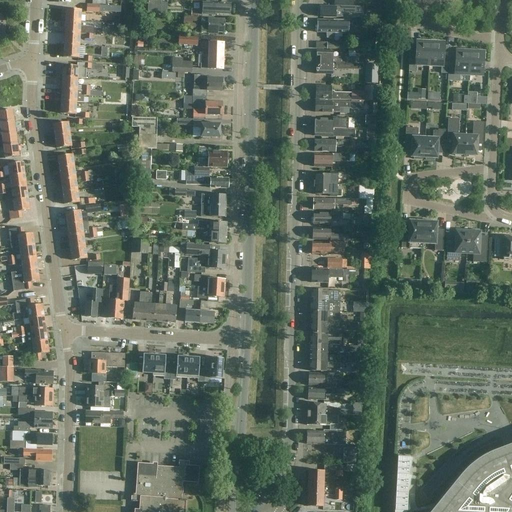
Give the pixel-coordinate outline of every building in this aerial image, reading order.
[(148,0),(147,13),(160,14),(161,1),(153,0),(148,0)] [(214,15),(214,14),(230,15),(230,13),(232,11),(232,8),(231,6),(231,4),(202,3),(202,8),(201,14),(214,15)] [(99,6),(99,5),(86,5),(86,13),(99,13),(99,12),(99,6)] [(336,7),(327,6),(320,6),(320,7),(318,8),(318,12),(320,14),(320,17),(327,17),(342,18),(342,12),(355,12),(355,6),(336,6),(336,7)] [(66,21),(79,22),(79,10),(66,9),(66,21)] [(197,17),(184,16),(183,27),(197,28),(197,17)] [(207,34),(213,34),(217,34),(217,33),(224,33),(224,20),(216,20),(207,20),(208,20),(201,20),(201,33),(207,33),(207,34)] [(317,20),(317,32),(326,33),(326,40),(333,40),(333,31),(346,31),(346,30),(352,30),(352,21),(317,20)] [(66,21),(65,33),(78,34),(85,34),(93,35),(94,29),(78,28),(79,22),(66,21)] [(65,33),(64,45),(78,46),(78,34),(65,33)] [(416,55),(409,55),(408,72),(416,72),(416,65),(429,65),(430,41),(421,40),(421,42),(417,42),(416,55)] [(449,64),(450,57),(442,57),(443,44),(439,43),(439,41),(430,41),(429,65),(441,66),(441,73),(448,74),(449,64)] [(209,49),(209,56),(223,57),(223,43),(202,42),(202,48),(209,49)] [(64,57),(77,58),(78,46),(64,45),(64,57)] [(460,74),(468,75),(470,50),(461,50),(461,52),(457,52),(456,65),(449,64),(448,74),(448,81),(460,82),(460,74)] [(485,51),(470,50),(468,75),(481,75),(482,62),(484,62),(485,51)] [(317,59),(317,62),(358,64),(358,58),(345,57),(345,58),(338,57),(338,59),(335,59),(335,60),(332,60),(333,51),(330,51),(317,51),(316,59),(317,59)] [(201,69),(214,69),(222,70),(223,57),(209,56),(209,64),(201,63),(201,69)] [(358,64),(317,62),(317,66),(316,66),(316,74),(332,74),(332,66),(335,66),(335,68),(337,68),(337,69),(359,70),(360,64),(358,64)] [(63,65),(63,78),(76,78),(84,79),(84,68),(91,69),(91,64),(77,63),(77,66),(63,65)] [(207,91),(213,92),(222,92),(222,78),(207,78),(207,76),(201,76),(197,76),(197,81),(201,81),(201,83),(207,83),(207,91)] [(76,78),(63,78),(62,90),(75,90),(76,78)] [(366,83),(366,90),(351,90),(351,100),(370,100),(370,83),(366,83)] [(316,86),(315,99),(323,99),(340,100),(340,99),(346,100),(346,92),(334,92),(334,91),(331,91),(331,86),(316,86)] [(75,90),(62,90),(61,102),(75,102),(83,102),(84,95),(102,96),(102,91),(97,91),(82,91),(82,90),(75,90)] [(464,96),(463,104),(476,104),(476,93),(467,92),(467,96),(464,96)] [(222,103),(213,103),(206,103),(206,98),(192,97),(192,96),(183,96),(183,104),(192,105),(192,109),(193,109),(193,115),(221,116),(222,103)] [(332,102),(323,101),(315,101),(315,112),(333,113),(333,111),(342,112),(342,108),(362,109),(363,101),(332,100),(332,102)] [(61,114),(74,115),(75,102),(61,102),(61,114)] [(367,117),(375,117),(376,103),(368,103),(367,116),(367,117)] [(0,123),(14,121),(14,122),(15,122),(15,117),(13,117),(12,110),(0,111),(0,123)] [(375,130),(375,117),(367,117),(367,116),(365,116),(365,125),(368,125),(367,129),(375,130)] [(332,119),(315,119),(315,127),(351,129),(351,128),(348,128),(348,117),(332,117),(332,119)] [(139,127),(139,132),(156,133),(157,118),(132,118),(131,127),(139,127)] [(199,138),(212,138),(220,138),(220,137),(221,137),(221,132),(220,132),(220,124),(201,124),(201,119),(192,119),(192,129),(192,138),(199,138)] [(462,155),(464,155),(465,136),(458,135),(459,119),(448,119),(447,139),(453,140),(452,154),(455,155),(455,156),(462,156),(462,155)] [(14,121),(0,123),(0,126),(1,130),(0,130),(0,135),(1,135),(16,133),(16,134),(17,133),(16,128),(15,129),(14,122),(14,121)] [(54,132),(55,137),(69,135),(67,122),(66,122),(53,124),(54,132)] [(472,136),(465,136),(464,155),(468,155),(468,157),(475,157),(475,156),(476,156),(477,143),(483,143),(484,123),(473,122),(472,136)] [(315,127),(314,136),(326,136),(332,136),(333,131),(336,131),(336,134),(335,137),(354,137),(355,128),(351,128),(351,129),(315,127)] [(418,129),(405,128),(405,143),(412,143),(411,157),(414,157),(414,159),(422,160),(422,158),(424,158),(425,138),(417,138),(418,129)] [(367,129),(366,129),(366,141),(375,141),(375,130),(367,129)] [(425,138),(424,158),(425,158),(425,160),(434,161),(434,158),(437,159),(438,145),(445,145),(445,130),(438,130),(438,131),(433,131),(432,138),(425,138)] [(156,149),(156,133),(139,132),(138,152),(151,152),(151,149),(156,149)] [(1,135),(3,146),(17,144),(17,145),(19,145),(18,140),(17,140),(16,134),(16,133),(1,135)] [(70,147),(69,135),(55,137),(57,149),(70,147)] [(315,140),(315,152),(325,152),(335,152),(336,144),(339,144),(339,146),(345,146),(345,149),(354,150),(355,141),(336,141),(326,140),(315,140)] [(17,144),(3,146),(4,152),(5,159),(20,157),(19,151),(18,151),(17,145),(17,144)] [(129,144),(117,146),(118,152),(130,151),(129,144)] [(207,168),(215,169),(215,167),(226,167),(226,166),(228,164),(228,161),(226,160),(227,153),(213,152),(206,151),(206,149),(198,149),(198,158),(208,159),(207,168)] [(151,171),(151,152),(138,152),(138,170),(151,171)] [(314,154),(314,167),(331,167),(332,158),(336,158),(336,161),(342,161),(342,162),(354,162),(354,155),(332,154),(332,155),(325,155),(314,154)] [(71,155),(70,155),(58,157),(59,169),(73,167),(71,155)] [(8,164),(9,175),(10,176),(24,174),(22,162),(8,164)] [(73,167),(59,169),(61,181),(74,179),(73,167)] [(194,168),(194,171),(194,177),(208,177),(208,168),(194,168)] [(151,171),(138,170),(138,185),(141,185),(141,187),(150,187),(151,171)] [(208,179),(208,177),(194,177),(194,171),(186,171),(186,184),(207,184),(207,182),(210,182),(210,188),(218,189),(228,189),(228,179),(218,179),(208,179)] [(10,178),(11,183),(0,184),(0,189),(25,186),(24,174),(10,176),(4,177),(4,172),(0,172),(0,180),(4,180),(7,180),(7,179),(10,178)] [(331,175),(325,175),(314,174),(314,184),(337,185),(337,179),(343,180),(343,173),(331,173),(331,175)] [(74,179),(61,181),(62,193),(76,191),(74,179)] [(337,191),(337,185),(314,184),(314,194),(325,194),(330,195),(330,196),(342,197),(342,191),(337,191)] [(13,200),(27,198),(25,186),(0,189),(0,194),(5,193),(6,201),(13,200)] [(360,189),(360,199),(371,199),(371,190),(360,189)] [(76,191),(62,193),(64,205),(76,203),(78,203),(76,191)] [(201,200),(201,206),(225,206),(225,195),(201,195),(201,200)] [(27,198),(13,200),(15,211),(9,212),(10,220),(22,218),(21,211),(29,210),(27,198)] [(334,199),(324,199),(313,199),(313,209),(324,209),(334,210),(335,204),(337,204),(337,205),(344,205),(358,205),(358,199),(334,199)] [(122,217),(131,217),(130,202),(121,202),(122,217)] [(225,217),(225,206),(201,206),(201,212),(201,217),(216,217),(225,217)] [(65,213),(67,225),(80,223),(79,211),(65,213)] [(330,213),(313,213),(313,224),(330,225),(330,220),(342,220),(342,213),(331,213),(330,213)] [(136,217),(135,227),(147,228),(147,217),(136,217)] [(422,250),(422,243),(423,220),(416,220),(415,222),(410,221),(409,227),(402,227),(401,248),(408,249),(422,250)] [(430,220),(423,220),(422,243),(435,244),(434,251),(442,251),(443,230),(436,230),(436,223),(430,222),(430,220)] [(187,231),(226,234),(226,230),(227,227),(226,225),(226,223),(209,222),(209,228),(204,228),(204,226),(195,226),(182,225),(182,231),(187,231)] [(67,225),(69,237),(82,235),(89,234),(97,233),(102,232),(101,227),(81,229),(80,223),(67,225)] [(17,229),(19,247),(33,245),(32,233),(24,234),(23,228),(17,229)] [(313,228),(312,239),(330,240),(329,241),(348,241),(348,236),(343,236),(334,235),(334,237),(331,237),(331,228),(324,228),(313,228)] [(147,230),(137,229),(137,232),(132,232),(132,238),(147,239),(147,230)] [(460,254),(466,254),(467,232),(463,232),(463,229),(457,229),(457,231),(456,231),(455,245),(447,244),(446,261),(459,261),(460,254)] [(472,232),(467,232),(466,254),(473,254),(473,262),(486,263),(487,246),(479,246),(479,232),(478,232),(478,230),(472,230),(472,232)] [(226,237),(226,234),(187,231),(187,238),(203,239),(204,237),(209,237),(209,243),(214,244),(226,244),(226,242),(226,240),(226,237)] [(82,235),(69,237),(70,248),(84,247),(82,235)] [(495,239),(494,256),(500,257),(503,258),(503,260),(511,260),(511,237),(501,237),(501,240),(495,239)] [(130,253),(148,254),(149,241),(131,240),(130,253)] [(312,242),(312,254),(321,254),(323,256),(325,256),(327,254),(330,254),(330,250),(344,251),(344,242),(330,241),(329,243),(312,242)] [(149,242),(149,251),(157,252),(157,242),(149,242)] [(169,243),(169,253),(175,253),(174,268),(179,268),(180,248),(178,247),(178,244),(169,243)] [(207,260),(226,261),(226,254),(225,254),(225,252),(208,251),(208,246),(186,244),(185,255),(208,257),(207,260)] [(19,247),(21,259),(35,257),(33,245),(19,247)] [(85,259),(84,247),(70,248),(72,261),(85,259)] [(93,265),(103,264),(103,259),(100,259),(100,255),(91,255),(92,260),(93,260),(93,265)] [(21,259),(23,271),(37,269),(35,257),(21,259)] [(204,269),(212,269),(224,270),(224,267),(225,268),(226,261),(207,260),(207,263),(197,262),(197,259),(188,258),(187,271),(204,272),(204,269)] [(341,268),(342,259),(328,259),(327,268),(341,268)] [(116,275),(116,265),(104,265),(104,275),(116,275)] [(101,266),(87,266),(87,275),(102,275),(101,266)] [(38,282),(37,269),(23,271),(10,272),(13,291),(31,289),(30,283),(38,282)] [(327,269),(312,269),(311,282),(328,282),(328,278),(337,278),(342,278),(342,274),(354,275),(354,269),(337,269),(327,269)] [(208,282),(207,288),(225,289),(226,284),(225,283),(225,280),(208,278),(209,276),(194,275),(194,281),(208,282)] [(116,286),(114,319),(122,320),(123,301),(128,301),(129,280),(117,279),(116,286)] [(116,286),(109,286),(108,300),(107,300),(106,319),(114,319),(116,286)] [(225,294),(225,289),(207,288),(200,287),(200,292),(197,292),(197,298),(207,299),(207,297),(224,298),(224,295),(225,294)] [(92,302),(91,302),(85,302),(85,316),(89,317),(91,318),(93,317),(97,317),(97,310),(97,303),(101,303),(102,290),(93,290),(92,302)] [(311,290),(310,301),(338,302),(338,295),(327,295),(327,291),(322,291),(311,290)] [(131,320),(142,321),(144,294),(139,293),(139,300),(140,300),(140,304),(133,304),(132,311),(131,320)] [(144,294),(142,321),(153,322),(154,305),(148,305),(148,300),(149,300),(149,294),(144,294)] [(157,305),(154,305),(153,322),(164,323),(166,295),(166,294),(158,294),(157,305)] [(166,295),(164,323),(175,324),(176,314),(176,307),(169,306),(169,302),(170,302),(171,295),(166,295)] [(17,314),(26,312),(27,319),(43,317),(41,305),(33,306),(32,299),(26,300),(24,300),(15,301),(17,314)] [(185,322),(199,323),(200,312),(185,311),(186,305),(193,305),(193,301),(179,300),(178,313),(185,313),(184,323),(185,323),(185,322)] [(338,312),(338,302),(310,301),(310,312),(338,312)] [(200,312),(199,323),(213,324),(214,312),(209,312),(209,308),(217,309),(217,303),(201,302),(200,312)] [(360,312),(367,313),(367,303),(357,302),(356,312),(360,312)] [(310,312),(310,322),(337,323),(338,312),(310,312)] [(17,332),(17,333),(45,329),(43,317),(27,319),(28,324),(23,325),(24,326),(13,328),(14,333),(17,332)] [(0,332),(3,332),(2,327),(22,325),(21,320),(0,322),(0,332)] [(310,333),(321,333),(327,333),(327,326),(331,326),(331,328),(337,328),(337,323),(310,322),(310,333)] [(366,324),(357,324),(357,333),(366,333),(366,324)] [(45,329),(17,333),(18,337),(24,336),(25,343),(30,342),(30,343),(47,341),(45,329)] [(321,335),(310,335),(309,344),(340,345),(340,338),(327,337),(327,336),(321,335)] [(357,336),(357,346),(365,346),(365,336),(357,336)] [(47,341),(30,343),(33,362),(41,361),(40,354),(48,353),(47,341)] [(340,350),(340,345),(309,344),(309,353),(327,353),(327,348),(331,348),(331,350),(340,350)] [(365,354),(365,346),(357,346),(350,346),(349,353),(365,354)] [(88,373),(88,374),(92,374),(91,383),(98,383),(103,383),(124,383),(124,354),(91,353),(91,361),(88,361),(88,367),(87,370),(88,373)] [(327,353),(309,353),(309,362),(340,363),(340,356),(327,355),(327,353)] [(358,362),(358,363),(364,363),(365,354),(356,354),(356,362),(358,362)] [(142,373),(153,374),(154,356),(143,355),(142,373)] [(2,366),(13,366),(13,356),(2,357),(2,366)] [(163,380),(170,380),(170,367),(165,367),(165,356),(154,356),(153,374),(152,376),(164,377),(163,380)] [(176,378),(187,378),(188,358),(177,357),(176,368),(170,367),(170,380),(176,380),(176,378)] [(197,382),(203,382),(204,370),(199,369),(199,358),(188,358),(187,378),(198,379),(197,382)] [(204,370),(203,382),(210,383),(210,379),(221,379),(221,377),(223,377),(223,372),(222,372),(222,359),(211,358),(210,370),(204,370)] [(340,368),(340,363),(309,362),(309,371),(326,371),(326,366),(330,366),(330,367),(340,368)] [(0,381),(13,382),(13,366),(2,366),(2,367),(0,366),(0,381)] [(24,378),(36,379),(35,383),(40,384),(53,384),(53,382),(54,381),(54,378),(53,377),(53,371),(40,371),(24,370),(24,378)] [(308,374),(308,386),(324,386),(324,380),(340,381),(340,374),(324,374),(320,374),(308,374)] [(103,398),(108,398),(114,398),(114,397),(124,397),(124,390),(114,390),(114,392),(103,392),(103,383),(98,383),(98,387),(86,386),(86,397),(103,398)] [(18,384),(7,384),(7,389),(0,389),(0,392),(18,393),(18,384)] [(19,387),(18,396),(26,397),(53,398),(53,389),(42,388),(35,388),(19,387)] [(308,388),(307,399),(319,399),(324,400),(324,394),(332,395),(348,395),(348,389),(324,388),(324,389),(308,388)] [(26,397),(18,396),(13,396),(12,402),(19,402),(18,407),(26,408),(27,402),(34,402),(35,406),(41,406),(52,407),(53,398),(26,397)] [(103,398),(86,397),(86,407),(103,408),(103,398)] [(324,404),(307,404),(307,414),(338,415),(347,415),(347,410),(340,410),(340,408),(324,408),(324,404)] [(26,408),(18,407),(18,414),(34,415),(34,420),(52,421),(53,412),(42,412),(34,412),(35,409),(26,409),(26,408)] [(86,423),(100,423),(108,423),(108,419),(123,419),(123,412),(120,412),(120,413),(110,413),(86,412),(86,411),(85,423),(86,423)] [(338,420),(338,415),(307,414),(307,425),(318,425),(324,425),(338,425),(338,420)] [(34,420),(34,422),(18,422),(18,426),(14,426),(13,431),(30,432),(30,428),(52,429),(52,421),(34,420)] [(306,444),(318,445),(323,445),(323,438),(346,439),(346,432),(331,431),(323,431),(323,432),(318,432),(307,432),(306,444)] [(25,434),(25,441),(10,440),(10,448),(25,449),(25,444),(37,445),(40,446),(52,446),(52,435),(41,435),(25,434)] [(471,465),(461,474),(435,506),(433,509),(430,511),(511,511),(511,444),(504,447),(493,451),(482,457),(471,465)] [(51,450),(40,450),(23,449),(23,455),(36,456),(36,461),(51,462),(51,450)] [(343,449),(343,463),(355,464),(355,450),(343,449)] [(394,511),(406,511),(409,457),(397,457),(394,511)] [(183,511),(184,502),(186,502),(186,500),(181,500),(181,496),(182,496),(182,494),(183,491),(183,489),(182,486),(182,482),(198,483),(199,467),(188,466),(189,461),(179,461),(178,466),(179,466),(179,468),(157,466),(156,472),(152,471),(153,464),(137,463),(137,473),(135,497),(142,497),(142,499),(142,501),(139,501),(138,511),(183,511)] [(23,464),(10,464),(10,470),(20,470),(20,478),(51,479),(51,474),(49,474),(50,471),(37,470),(37,469),(28,469),(28,470),(23,470),(23,464)] [(323,483),(323,478),(332,478),(332,472),(323,471),(317,471),(309,471),(308,483),(323,483)] [(51,479),(20,478),(13,478),(13,486),(28,486),(28,487),(37,488),(37,486),(49,486),(49,483),(51,483),(51,479)] [(308,495),(323,495),(323,483),(308,483),(308,495)] [(10,491),(9,500),(20,500),(20,491),(10,491)] [(322,507),(323,495),(308,495),(308,507),(316,507),(322,507)] [(29,511),(30,506),(30,503),(20,503),(20,505),(19,505),(18,511),(29,511)]
